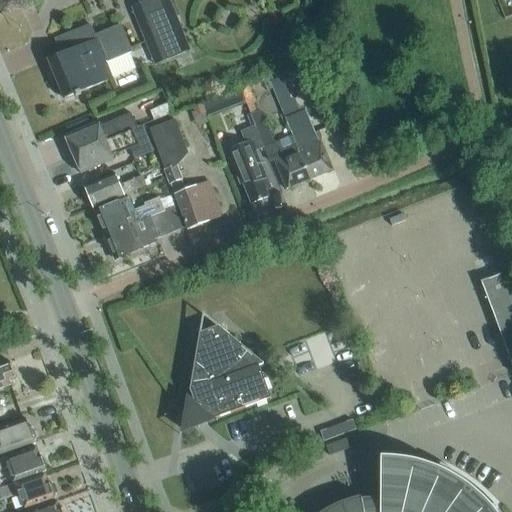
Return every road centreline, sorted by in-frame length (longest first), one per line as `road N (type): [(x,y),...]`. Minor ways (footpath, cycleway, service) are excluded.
road 1 (residential): [(65,307),(511,126)]
road 2 (secondary): [(138,511),(65,307)]
road 3 (secondary): [(65,307),(0,144)]
